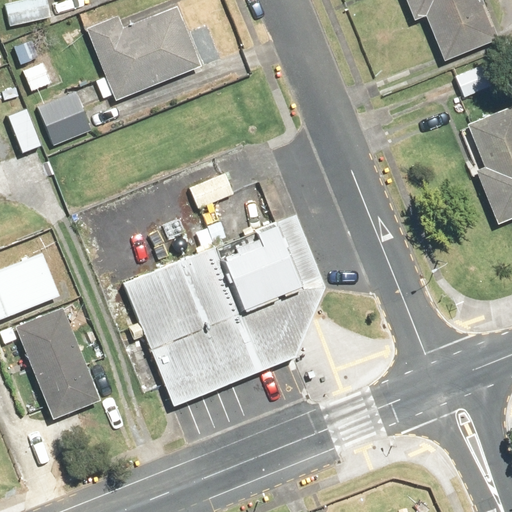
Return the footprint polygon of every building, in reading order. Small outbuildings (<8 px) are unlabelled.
[(49,0),(29,0),(8,5),(13,26),(53,16),(49,0)] [(493,41),(476,0),(399,0),(408,22),(422,16),(440,62),(493,41)] [(113,18),(83,30),(112,102),(196,68),(172,8),(118,30),(113,18)] [(502,59),(456,76),(464,97),(509,79),(502,59)] [(48,63),(26,72),(34,93),(56,84),(48,63)] [(82,91),(42,106),(55,140),(95,125),(82,91)] [(511,217),(511,105),(453,130),(492,225),(511,217)] [(273,183),(109,253),(160,371),(281,323),(303,246),(273,183)] [(37,255),(0,269),(0,320),(54,299),(37,255)] [(60,309),(11,328),(48,421),(97,402),(60,309)]
